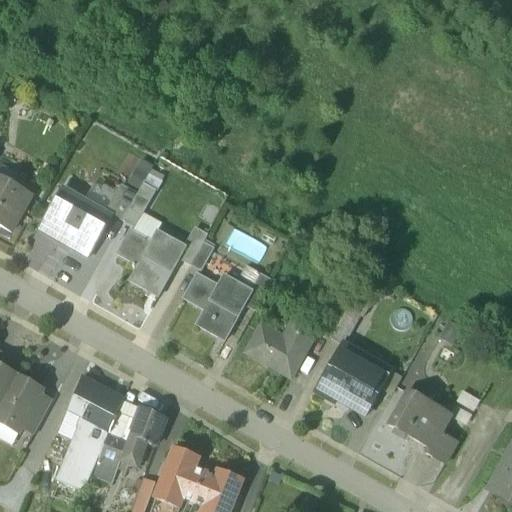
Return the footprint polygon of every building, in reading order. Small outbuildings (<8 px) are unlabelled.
[(31,197),(0,179),(0,227),(11,234),(31,197)] [(122,188),(107,214),(123,222),(137,196),(122,188)] [(86,202),(63,190),(41,229),(63,242),(65,239),(74,244),(70,251),(87,260),(109,221),(92,211),(91,215),(81,209),(86,202)] [(137,196),(123,222),(135,230),(150,203),(137,196)] [(196,231),(185,249),(187,250),(181,262),(189,267),(201,245),(206,237),(196,231)] [(179,254),(155,240),(153,245),(132,233),(118,257),(138,269),(131,282),(159,299),(181,262),(187,250),(185,249),(182,247),(179,254)] [(201,245),(189,267),(200,273),(212,251),(201,245)] [(218,289),(198,277),(184,301),(205,313),(197,327),(224,342),(244,307),(252,294),(251,294),(236,285),(233,290),(221,284),(218,289)] [(260,277),(251,294),(252,294),(244,307),(255,313),(271,283),(260,277)] [(348,311),(326,298),(310,327),(318,332),(318,331),(332,338),(348,311)] [(348,311),(334,335),(332,338),(331,341),(341,346),(341,345),(343,346),(359,317),(348,311)] [(300,321),(287,343),(261,328),(246,355),(290,380),(318,332),(310,327),(300,321)] [(341,346),(331,341),(328,346),(338,352),(341,346)] [(343,346),(341,345),(341,346),(338,352),(315,393),(335,404),(337,400),(366,416),(391,373),(343,346)] [(0,370),(0,410),(17,380),(0,370)] [(81,422),(108,435),(112,419),(121,401),(80,379),(72,398),(90,408),(81,422)] [(41,393),(17,380),(0,410),(0,425),(18,435),(22,429),(39,397),(41,393)] [(449,416),(408,393),(389,426),(430,449),(439,434),(449,416)] [(39,397),(22,429),(34,436),(51,404),(39,397)] [(90,408),(72,398),(66,414),(81,422),(90,408)] [(139,411),(121,401),(112,419),(108,435),(126,444),(136,418),(139,411)] [(165,422),(139,411),(136,418),(126,444),(119,463),(137,470),(146,446),(154,449),(165,422)] [(108,435),(81,422),(55,482),(82,493),(91,477),(100,455),(108,435)] [(430,449),(427,455),(445,465),(457,444),(439,434),(430,449)] [(111,485),(119,463),(126,444),(108,435),(100,455),(91,477),(111,485)] [(511,450),(490,492),(511,504),(511,450)] [(199,461),(173,451),(153,500),(179,511),(183,501),(193,505),(205,476),(195,471),(199,461)] [(215,480),(205,476),(193,505),(203,509),(202,511),(231,511),(242,484),(218,474),(215,480)] [(145,511),(155,487),(142,482),(131,511),(145,511)]
